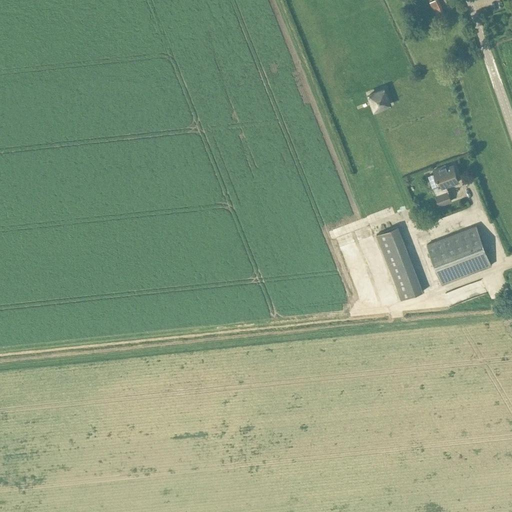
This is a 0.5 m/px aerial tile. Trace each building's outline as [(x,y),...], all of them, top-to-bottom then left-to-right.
[(429,0),(439,18),(444,15),(436,0),(429,0)] [(305,41),(308,52),(319,49),(316,38),(305,41)] [(384,89),(369,94),(375,109),(389,103),(384,89)] [(446,166),(437,169),(433,171),(439,185),(433,188),(439,205),(451,200),(446,186),(459,181),(455,172),(456,172),(453,165),(447,167),(446,166)] [(377,235),(402,300),(423,290),(399,226),(377,235)] [(476,226),(467,229),(426,245),(442,284),(491,265),(476,226)] [(354,254),(354,257),(344,257),(344,268),(363,268),(362,253),(354,254)] [(447,293),(451,305),(486,294),(482,282),(447,293)]
